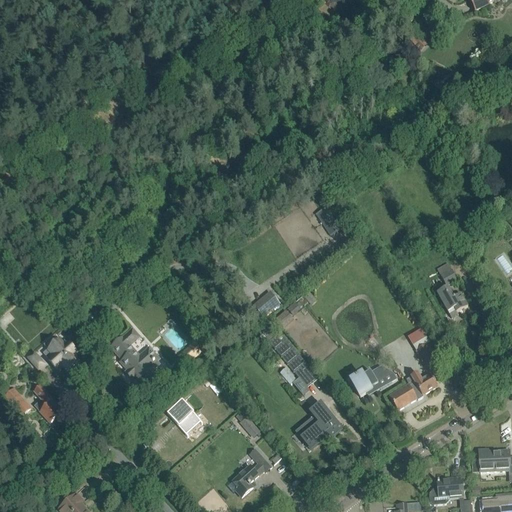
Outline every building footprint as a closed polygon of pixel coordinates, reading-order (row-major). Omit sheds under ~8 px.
[(469,0),(475,12),(500,0),(469,0)] [(419,51),(427,44),(417,33),(409,40),(419,51)] [(326,209),(316,215),(329,236),(339,229),(326,209)] [(478,231),(473,223),(464,228),(468,236),(478,231)] [(446,287),(457,281),(447,264),(437,270),(446,287)] [(468,307),(463,298),(460,294),(453,299),(447,288),(437,294),(451,319),(458,315),(457,313),(468,307)] [(271,293),(253,307),(263,320),(281,305),(271,293)] [(311,306),(317,302),(309,293),(304,298),(311,306)] [(300,311),(295,303),(287,309),(293,316),(300,311)] [(8,311),(0,318),(0,323),(5,328),(15,317),(8,311)] [(294,321),(285,311),(275,319),(284,329),(294,321)] [(318,379),(280,332),(269,341),(307,388),(318,379)] [(119,342),(111,349),(123,362),(121,364),(144,389),(151,382),(157,377),(152,372),(160,365),(156,360),(157,359),(149,350),(140,359),(131,349),(133,347),(124,337),(119,342)] [(76,364),(78,362),(74,357),(76,355),(67,344),(64,346),(60,341),(49,352),(45,356),(48,360),(58,371),(62,367),(66,372),(69,370),(71,370),(75,366),(76,364)] [(437,361),(432,353),(427,345),(416,352),(426,368),(437,361)] [(38,370),(44,365),(34,353),(28,358),(38,370)] [(378,385),(377,382),(392,373),(382,368),(372,374),(370,372),(363,376),(362,374),(350,381),(360,398),(372,391),(371,389),(378,385)] [(438,387),(433,379),(431,375),(422,381),(417,372),(410,376),(414,383),(410,386),(418,400),(423,398),(422,397),(438,387)] [(418,400),(410,386),(409,386),(402,390),(390,397),(389,398),(398,412),(417,400),(418,401),(418,400)] [(55,408),(49,400),(51,398),(41,387),(35,393),(41,401),(35,407),(51,425),(60,416),(54,409),(55,408)] [(20,398),(11,406),(22,418),(31,410),(20,398)] [(200,422),(182,402),(168,415),(185,435),(187,438),(188,437),(187,435),(200,423),(202,425),(202,424),(200,422)] [(341,431),(335,423),(320,405),(311,413),(320,425),(302,439),(311,450),(329,435),(331,439),(341,431)] [(241,412),(236,417),(241,423),(240,423),(247,430),(253,425),(246,418),(241,412)] [(24,449),(17,441),(14,438),(7,445),(16,455),(24,449)] [(250,467),(228,487),(234,494),(236,492),(242,499),(253,489),(250,486),(251,485),(250,484),(264,471),(266,473),(271,469),(255,451),(250,456),(259,465),(253,471),(250,467)] [(511,476),(511,458),(509,459),(509,452),(488,453),(488,451),(479,452),(480,473),(510,472),(510,477),(511,476)] [(463,497),(461,480),(437,482),(438,490),(432,490),(429,495),(429,496),(429,498),(429,500),(429,501),(430,502),(430,503),(434,507),(446,505),(449,501),(449,499),(463,497)] [(201,511),(232,511),(214,488),(194,504),(201,511)] [(87,511),(81,505),(84,503),(76,494),(57,511),(87,511)] [(511,511),(511,510),(511,497),(494,499),(495,503),(483,504),(483,511),(511,511)]
